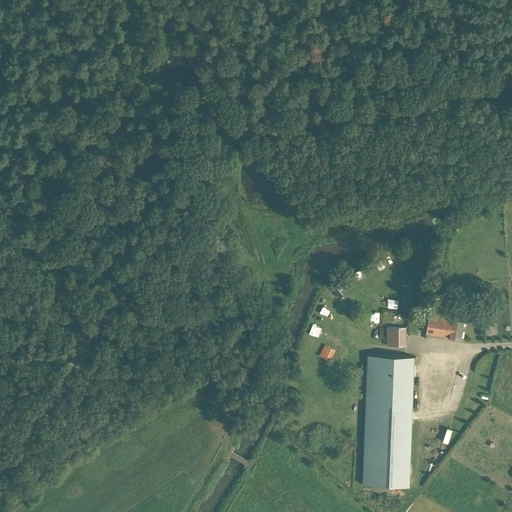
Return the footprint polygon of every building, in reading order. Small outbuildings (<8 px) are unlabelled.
[(178,51),(167,50),(167,65),(182,65),(183,54),(178,54),(178,51)] [(417,286),(417,276),(408,276),(408,286),(417,286)] [(403,309),(405,298),(395,297),(394,308),(403,309)] [(429,315),(426,332),(434,334),(448,336),(461,338),(464,319),(458,318),(459,314),(447,312),(447,314),(444,314),(443,313),(435,312),(435,315),(429,314),(429,315)] [(388,328),(387,340),(387,345),(404,345),(405,345),(405,334),(405,329),(405,328),(388,328)] [(319,354),(330,360),(336,349),(325,343),(319,354)] [(368,354),(363,483),(409,485),(414,356),(368,354)] [(353,400),(352,409),(362,410),(362,400),(353,400)]
